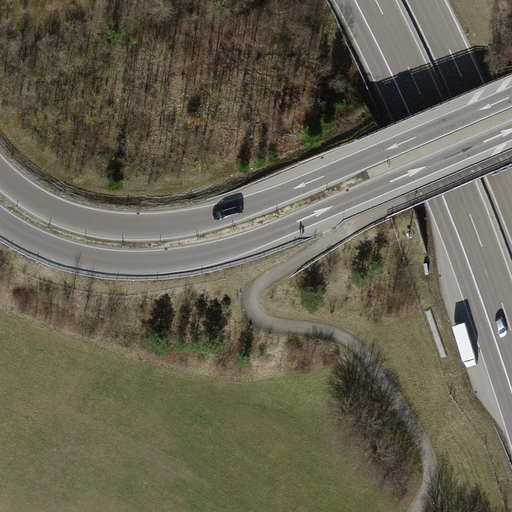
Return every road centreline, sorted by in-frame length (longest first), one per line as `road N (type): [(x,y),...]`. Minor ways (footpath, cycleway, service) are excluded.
road 1 (motorway): [(511,97),(297,188),(167,226),(83,221),(35,201),(0,172)]
road 2 (motorway): [(0,221),(76,257),(190,260),(511,130)]
road 3 (motorway): [(379,8),(463,195),(511,332)]
road 4 (motorway): [(511,192),(426,0)]
